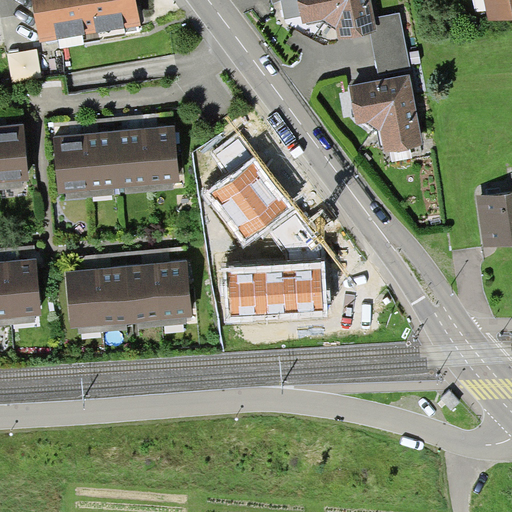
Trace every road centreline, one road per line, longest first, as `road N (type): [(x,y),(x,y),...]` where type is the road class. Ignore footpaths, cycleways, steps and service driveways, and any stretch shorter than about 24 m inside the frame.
road 1 (residential): [(511,444),(473,447),(340,408),(243,396),(0,411)]
road 2 (secondary): [(511,404),(207,0)]
road 3 (unknown): [(236,40),(179,87),(39,108),(53,246)]
